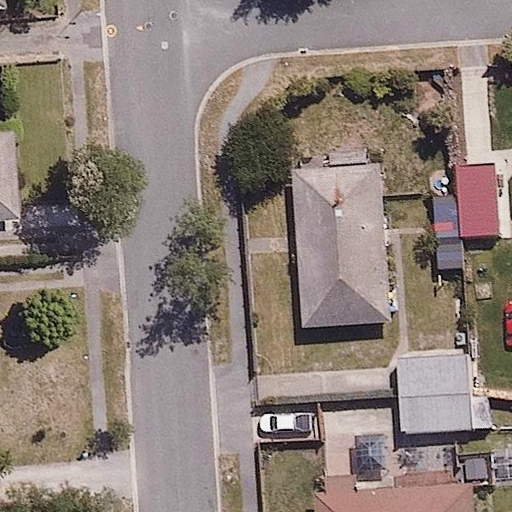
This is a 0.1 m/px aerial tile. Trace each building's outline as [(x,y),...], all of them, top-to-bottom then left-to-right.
[(0,0),(0,13),(21,11),(20,0),(0,0)] [(17,122),(0,122),(0,210),(22,209),(17,122)] [(497,159),(454,161),(456,204),(457,228),(499,226),(497,159)] [(379,160),(294,166),(304,320),(390,314),(379,160)] [(459,263),(457,228),(456,204),(433,205),(436,264),(459,263)] [(469,395),(467,354),(396,357),(400,428),(483,425),(482,394),(469,395)] [(465,511),(464,478),(312,485),(313,511),(465,511)]
